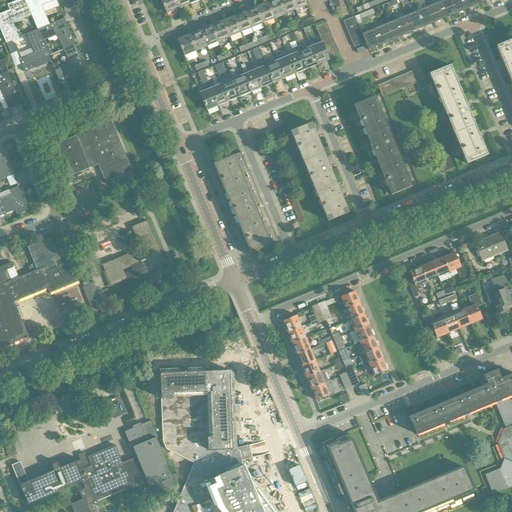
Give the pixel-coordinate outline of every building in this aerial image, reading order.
[(18,0),(7,5),(10,10),(0,14),(0,28),(6,43),(12,41),(19,38),(12,21),(24,16),(25,18),(32,15),(27,3),(25,0),(18,0)] [(27,3),(32,15),(37,29),(38,30),(50,25),(50,24),(42,6),(55,0),(25,0),(27,3)] [(174,0),(160,0),(166,14),(178,9),(174,0)] [(187,0),(174,0),(178,9),(189,4),(187,0)] [(284,15),(278,0),(272,0),(266,3),(273,19),(284,15)] [(295,10),(291,0),(278,0),(284,15),(295,10)] [(295,10),(297,14),(301,12),(299,8),(307,5),(304,0),(291,0),(295,10)] [(446,18),(457,13),(451,0),(444,0),(439,2),(446,18)] [(451,0),(457,13),(468,9),(464,0),(451,0)] [(464,0),(468,9),(479,4),(477,0),(464,0)] [(435,22),(446,18),(439,2),(428,7),(435,22)] [(273,19),(266,3),(255,7),(262,24),(273,19)] [(262,24),(255,7),(244,12),(251,28),(262,24)] [(424,27),(435,22),(428,7),(417,11),(424,27)] [(413,32),(424,27),(417,11),(406,16),(413,32)] [(251,28),(244,12),(233,17),(240,33),(251,28)] [(402,36),(413,32),(406,16),(395,21),(402,36)] [(240,33),(233,17),(222,21),(229,37),(240,33)] [(354,17),(343,21),(345,26),(357,22),(354,17)] [(43,41),(57,35),(63,50),(75,45),(64,18),(50,24),(50,25),(38,30),(43,41)] [(229,37),(222,21),(211,26),(218,42),(220,47),(224,45),(222,41),(229,37)] [(390,41),(402,36),(395,21),(384,25),(390,41)] [(327,22),(316,27),(318,32),(329,27),(327,22)] [(357,22),(345,26),(348,32),(359,27),(357,22)] [(379,45),(390,41),(384,25),(373,30),(379,45)] [(218,42),(211,26),(200,30),(207,47),(218,42)] [(278,31),(280,36),(291,31),(289,27),(283,30),(283,29),(278,31)] [(320,37),(331,32),(329,27),(318,32),(320,37)] [(359,27),(348,32),(350,37),(361,32),(359,27)] [(19,60),(25,72),(51,61),(49,55),(48,52),(43,41),(38,30),(37,29),(26,34),(34,54),(19,60)] [(195,51),(207,47),(200,30),(189,35),(195,51)] [(373,30),(362,34),(363,38),(365,43),(368,50),(379,45),(373,30)] [(322,42),(333,37),(331,32),(320,37),(322,42)] [(361,32),(350,37),(352,42),(363,38),(362,34),(361,32)] [(177,40),(184,56),(195,51),(189,35),(177,40)] [(261,38),(256,41),(258,45),(263,43),(269,41),(267,36),(261,38)] [(324,47),(335,43),(333,37),(322,42),(324,47)] [(363,38),(352,42),(354,47),(365,43),(363,38)] [(511,39),(496,46),(511,84),(511,39)] [(6,43),(11,54),(17,52),(12,41),(6,43)] [(251,43),(245,45),(247,50),(253,47),(258,45),(256,41),(251,43)] [(328,58),(326,53),(324,47),(322,42),(315,45),(313,42),(309,44),(310,47),(311,47),(318,65),(329,60),(328,58)] [(337,48),(335,43),(324,47),(326,53),(337,48)] [(60,83),(87,72),(75,45),(63,50),(65,55),(68,54),(72,63),(55,70),(60,83)] [(300,51),(307,69),(318,65),(311,47),(310,47),(304,50),(302,47),(298,48),(298,49),(299,52),(300,51)] [(340,53),(337,48),(326,53),(328,58),(340,53)] [(293,54),(291,51),(290,52),(287,53),(286,53),(288,56),(296,74),(307,69),(300,51),(299,52),(293,54)] [(277,61),(285,78),(296,74),(288,56),(281,59),(280,56),(276,57),(275,58),(277,61)] [(8,71),(3,60),(0,61),(0,68),(2,74),(8,71)] [(265,65),(266,65),(274,83),(285,78),(277,61),(270,63),(269,60),(264,62),(265,65)] [(221,63),(214,66),(217,72),(224,69),(221,63)] [(259,68),(258,65),(253,67),(254,70),(255,70),(263,88),(274,83),(266,65),(265,65),(259,68)] [(487,155),(465,102),(450,65),(429,74),(466,164),(487,155)] [(419,81),(424,79),(419,68),(414,70),(419,81)] [(243,75),(244,74),(252,92),(263,88),(255,70),(254,70),(248,73),(247,70),(246,70),(242,71),(242,72),(243,75)] [(419,81),(414,70),(409,73),(413,83),(419,81)] [(8,71),(2,74),(0,74),(0,88),(8,108),(21,103),(8,71)] [(413,83),(409,73),(404,75),(408,86),(413,83)] [(232,79),(233,79),(240,97),(252,92),(244,74),(243,75),(237,77),(236,74),(231,76),(232,79)] [(408,86),(404,75),(398,77),(403,88),(408,86)] [(403,88),(398,77),(393,79),(398,90),(403,88)] [(221,84),(222,83),(229,101),(240,97),(233,79),(232,79),(226,82),(225,79),(220,81),(221,84)] [(398,90),(393,79),(388,81),(393,92),(398,90)] [(393,92),(388,81),(383,83),(387,94),(393,92)] [(210,88),(211,88),(218,106),(229,101),(222,83),(221,84),(215,86),(213,83),(209,85),(210,88)] [(383,83),(378,86),(382,96),(387,94),(383,83)] [(207,111),(218,106),(211,88),(210,88),(204,91),(202,88),(198,90),(207,111)] [(375,96),(354,105),(391,195),(412,186),(375,96)] [(132,171),(110,118),(75,133),(76,136),(55,144),(69,177),(92,167),(98,165),(105,182),(132,171)] [(328,221),(349,213),(311,123),(290,131),(328,221)] [(281,138),(287,136),(282,125),(277,128),(281,138)] [(276,140),(281,138),(277,128),(272,130),(276,140)] [(271,143),(276,140),(272,130),(267,132),(271,143)] [(266,145),(271,143),(267,132),(261,134),(266,145)] [(261,134),(256,136),(261,147),(266,145),(261,134)] [(4,152),(2,153),(1,149),(0,149),(0,172),(0,173),(0,172),(0,180),(8,177),(13,175),(10,168),(9,169),(5,159),(6,159),(4,152)] [(246,243),(250,253),(251,253),(278,242),(241,152),(213,163),(218,175),(242,232),(246,243)] [(0,215),(5,213),(5,212),(14,208),(16,214),(27,210),(18,186),(0,193),(0,215)] [(140,249),(102,264),(111,287),(127,280),(130,288),(139,285),(141,289),(154,283),(149,271),(165,264),(147,220),(131,227),(140,249)] [(505,245),(500,233),(475,244),(482,261),(507,250),(510,258),(511,257),(511,245),(511,242),(505,245)] [(0,348),(29,337),(19,312),(21,311),(19,306),(16,307),(14,302),(49,288),(51,293),(79,282),(73,268),(76,266),(73,260),(61,265),(50,238),(35,244),(28,247),(34,264),(28,266),(31,272),(11,280),(6,270),(13,267),(11,262),(0,267),(0,310),(5,323),(0,325),(0,348)] [(464,262),(459,264),(454,253),(443,257),(449,271),(456,268),(460,278),(469,274),(464,262)] [(438,276),(449,271),(443,257),(432,262),(438,276)] [(427,280),(438,276),(432,262),(421,266),(427,280)] [(416,290),(420,288),(419,284),(427,280),(421,266),(409,271),(412,276),(406,279),(414,297),(418,296),(416,290)] [(475,268),(471,274),(476,277),(480,271),(475,268)] [(493,287),(485,291),(489,304),(493,303),(497,314),(498,313),(499,314),(500,315),(504,313),(504,311),(505,310),(506,310),(511,306),(511,303),(506,288),(504,289),(503,285),(509,283),(503,275),(490,279),(493,287)] [(93,282),(90,276),(81,279),(84,286),(93,282)] [(95,318),(106,314),(94,283),(83,287),(95,318)] [(454,292),(452,287),(444,290),(446,295),(454,292)] [(444,290),(435,294),(437,299),(446,295),(444,290)] [(342,300),(345,308),(359,302),(360,302),(358,297),(357,297),(354,291),(340,297),(339,297),(339,296),(333,299),(335,303),(342,300)] [(477,293),(468,297),(472,306),(465,309),(471,324),(482,319),(476,307),(482,304),(477,293)] [(457,299),(455,294),(447,297),(449,302),(457,299)] [(447,297),(438,301),(440,306),(449,302),(447,297)] [(325,302),(319,304),(324,315),(329,313),(326,306),(325,302)] [(346,321),(350,320),(350,319),(364,313),(363,313),(364,313),(362,308),(361,308),(359,302),(345,308),(345,309),(340,311),(342,316),(344,315),(346,321)] [(317,305),(311,308),(314,315),(316,319),(321,316),(317,305)] [(460,328),(471,324),(465,309),(454,314),(460,328)] [(297,314),(296,315),(283,321),(287,332),(301,327),(298,318),(304,315),(303,311),(297,313),(297,314)] [(426,328),(432,326),(437,338),(449,333),(443,318),(434,322),(430,312),(421,316),(426,328)] [(350,325),(349,327),(349,329),(351,333),(355,331),(369,325),(368,325),(369,324),(367,319),(366,320),(364,313),(350,319),(350,320),(352,325),(350,325)] [(449,333),(460,328),(454,314),(443,318),(449,333)] [(354,344),(356,343),(359,342),(373,336),(373,335),(374,335),(371,330),(369,325),(355,331),(349,333),(354,344)] [(306,338),(301,327),(287,332),(292,344),(306,338)] [(359,348),(362,354),(364,353),(378,348),(377,347),(378,346),(376,341),(375,342),(373,336),(359,342),(356,343),(358,349),(359,348)] [(318,342),(319,346),(324,343),(324,344),(326,343),(331,341),(329,337),(318,342)] [(311,349),(306,338),(292,344),(297,355),(311,349)] [(331,341),(326,343),(330,354),(336,352),(331,341)] [(345,348),(339,351),(343,362),(350,359),(345,348)] [(358,356),(363,367),(383,359),(382,358),(383,357),(381,352),(380,353),(378,348),(364,353),(362,354),(358,356)] [(311,349),(297,355),(301,366),(315,361),(311,349)] [(383,359),(363,367),(365,373),(371,370),(373,376),(387,370),(387,369),(388,369),(386,364),(385,364),(383,359)] [(315,361),(301,366),(306,378),(325,370),(320,372),(315,361)] [(353,369),(347,371),(350,378),(355,376),(353,369)] [(511,405),(508,397),(511,395),(511,373),(499,379),(498,376),(499,375),(497,369),(483,375),(487,384),(409,416),(417,435),(495,402),(501,418),(505,428),(503,429),(498,444),(505,460),(501,468),(485,475),(493,494),(511,486),(511,405)] [(229,370),(159,373),(161,399),(165,415),(166,420),(174,451),(189,476),(193,484),(196,491),(185,511),(273,511),(272,510),(260,494),(251,482),(244,465),(243,464),(234,451),(233,449),(232,440),(232,429),(230,391),(229,370)] [(325,370),(306,378),(311,389),(330,381),(325,370)] [(344,372),(339,374),(342,381),(347,379),(344,372)] [(355,376),(350,378),(352,385),(358,383),(355,376)] [(350,386),(347,379),(342,381),(345,388),(350,386)] [(311,389),(315,400),(335,392),(330,381),(311,389)] [(59,415),(65,413),(60,400),(54,402),(59,415)] [(136,456),(148,482),(149,486),(153,484),(158,495),(177,487),(172,476),(173,476),(156,437),(158,436),(151,421),(141,425),(141,423),(132,426),(133,428),(124,432),(131,447),(133,447),(136,456)] [(349,434),(332,441),(331,439),(321,443),(350,511),(429,511),(477,492),(472,482),(470,483),(463,467),(464,471),(375,508),(345,436),(349,435),(349,434)] [(148,482),(136,456),(122,462),(115,445),(60,468),(57,462),(51,464),(54,471),(28,481),(20,462),(12,465),(28,504),(82,481),(85,489),(79,491),(82,499),(71,504),(73,511),(94,511),(94,509),(92,510),(89,503),(126,488),(125,486),(131,484),(133,488),(148,482)]
